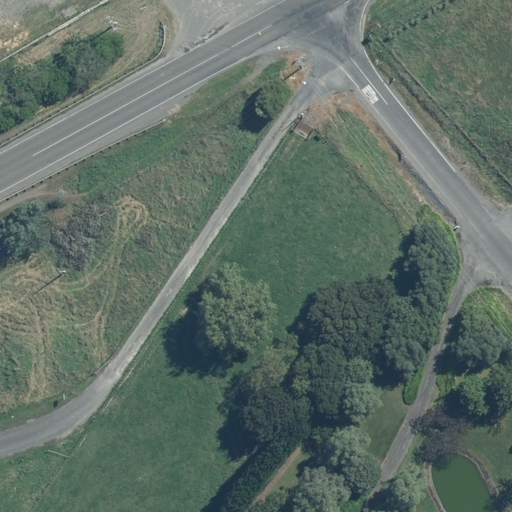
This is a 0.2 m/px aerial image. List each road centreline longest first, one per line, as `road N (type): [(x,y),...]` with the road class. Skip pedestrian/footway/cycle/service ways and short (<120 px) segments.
road 1 (primary): [(310,2),(0,171)]
road 2 (residential): [(310,2),(511,259)]
